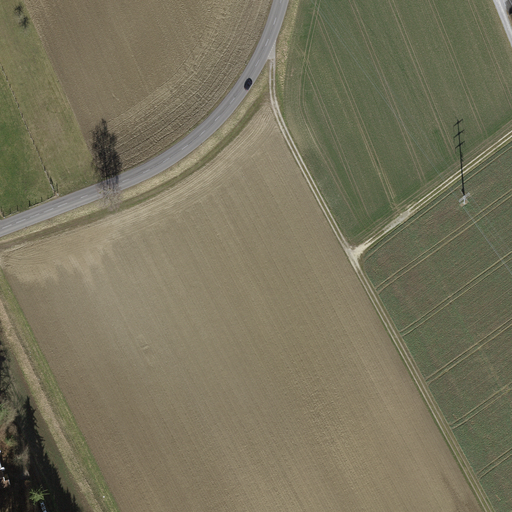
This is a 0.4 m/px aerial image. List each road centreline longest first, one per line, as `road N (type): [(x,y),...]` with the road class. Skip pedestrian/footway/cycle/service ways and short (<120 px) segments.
road 1 (track): [(265,48),(273,53),(275,107),(292,146),(489,511)]
road 2 (secondary): [(0,229),(129,178),(190,144),(244,85),(281,0)]
road 3 (track): [(511,133),(352,256)]
road 4 (track): [(60,511),(0,364)]
